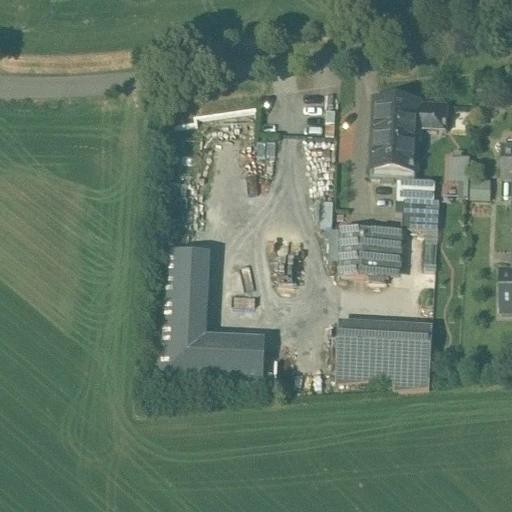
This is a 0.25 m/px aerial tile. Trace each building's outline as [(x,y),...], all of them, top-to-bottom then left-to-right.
[(417,148),(418,104),(374,102),(373,145),(417,148)] [(447,109),(418,108),(417,128),(446,130),(447,109)] [(417,148),(373,145),(372,183),(415,185),(417,148)] [(511,147),(501,148),(501,183),(511,182),(511,147)] [(450,200),(492,201),(492,182),(469,181),(470,158),(452,158),(450,200)] [(427,204),(396,203),(395,203),(395,218),(402,218),(401,231),(426,232),(428,205),(427,204)] [(439,205),(428,205),(426,232),(437,233),(439,205)] [(387,234),(341,232),(338,281),(379,283),(379,267),(401,268),(403,236),(402,235),(401,235),(387,234)] [(212,258),(163,256),(156,385),(263,390),(265,344),(207,341),(212,258)] [(511,275),(500,275),(500,316),(511,315),(511,275)] [(432,331),(338,326),(335,388),(392,384),(394,396),(429,393),(432,331)]
